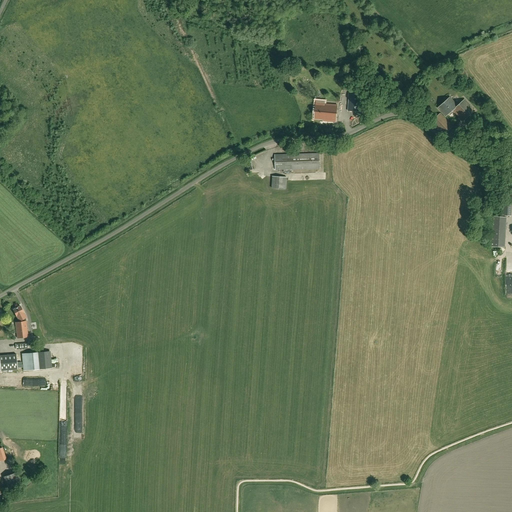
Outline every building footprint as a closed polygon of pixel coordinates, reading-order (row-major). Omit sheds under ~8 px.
[(465,83),(462,86),(467,92),(470,90),(465,83)] [(360,112),(362,91),(349,90),(348,111),(360,112)] [(445,115),(457,105),(450,96),(438,107),(445,115)] [(463,121),(475,110),(464,99),(453,110),(463,121)] [(336,122),(337,105),(324,104),(324,105),(316,104),(314,119),(325,120),(325,121),(336,122)] [(444,135),(453,126),(440,113),(432,121),(444,135)] [(276,170),(320,168),(320,153),(275,154),(276,170)] [(271,188),(286,189),(287,177),(272,176),(271,188)] [(503,200),(502,215),(511,215),(511,201),(503,200)] [(506,217),(491,216),(489,246),(504,247),(506,217)] [(17,338),(28,337),(26,318),(26,317),(23,313),(24,312),(20,306),(13,309),(17,316),(20,322),(15,322),(17,338)] [(50,351),(45,352),(22,353),(24,370),(46,368),(52,368),(50,351)] [(0,366),(0,370),(17,369),(16,354),(0,355),(0,366)]
